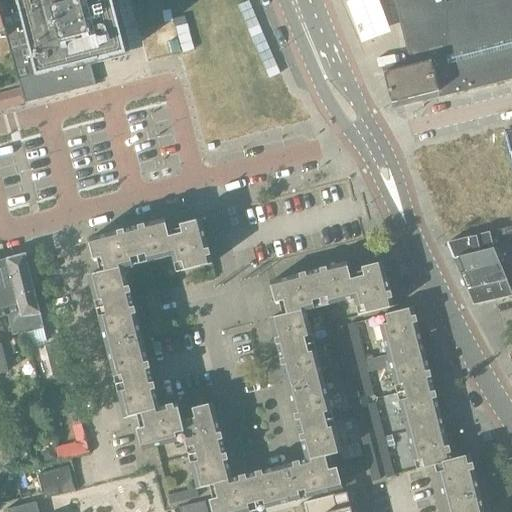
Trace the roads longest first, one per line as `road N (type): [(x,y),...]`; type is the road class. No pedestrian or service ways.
road 1 (residential): [(57,217),(108,419),(92,423),(107,480)]
road 2 (residential): [(231,408),(208,317),(237,310),(206,191),(196,180)]
road 3 (residential): [(356,140),(196,180)]
road 4 (tertiary): [(282,0),(330,105),(356,140)]
road 5 (tertiary): [(378,134),(338,73),(309,0)]
road 6 (residential): [(196,180),(57,217)]
road 7 (residential): [(231,408),(243,458),(279,449),(267,398)]
road 8 (residential): [(378,134),(511,101)]
road 9 (tertiary): [(458,330),(404,220)]
